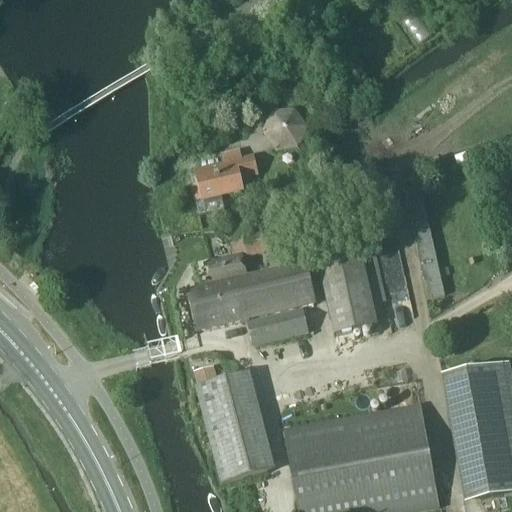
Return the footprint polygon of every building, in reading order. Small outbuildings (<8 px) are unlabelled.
[(412,0),(404,0),(397,6),(402,13),(415,4),(412,0)] [(233,66),(256,56),(249,41),(226,51),(233,66)] [(276,154),(299,149),(308,129),(295,110),(270,115),(263,134),(276,154)] [(239,181),(256,177),(252,161),(241,163),(239,154),(223,158),(225,167),(188,175),(195,204),(198,219),(225,213),(222,198),(242,194),(239,181)] [(450,278),(448,269),(439,271),(419,181),(402,185),(429,302),(445,298),(441,280),(450,278)] [(205,267),(209,286),(246,277),(242,260),(288,249),(283,230),(230,242),(234,260),(205,267)] [(334,339),(378,329),(359,250),(315,260),(334,339)] [(198,333),(315,306),(306,268),(189,295),(198,333)] [(308,337),(303,313),(248,326),(254,349),(308,337)] [(481,503),(511,497),(511,398),(506,367),(491,369),(457,376),(481,503)] [(246,374),(195,387),(219,483),(270,471),(246,374)] [(284,434),(298,511),(428,511),(440,510),(421,409),(284,434)]
